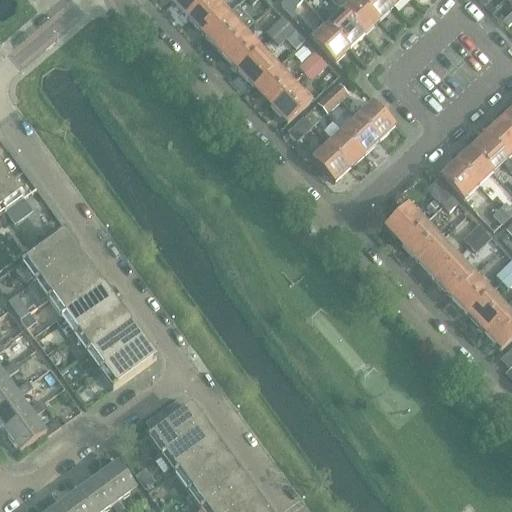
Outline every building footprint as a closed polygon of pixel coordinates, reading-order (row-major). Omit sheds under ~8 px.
[(209,0),(176,0),(171,5),(188,23),(211,1),(209,0)] [(299,0),(287,0),(296,9),(302,3),(299,0)] [(355,0),(356,1),(356,2),(378,25),(392,11),(381,0),(355,0)] [(381,0),(392,11),(404,0),(381,0)] [(511,0),(510,0),(506,5),(511,11),(511,14),(502,23),(508,29),(511,24),(511,0)] [(211,1),(188,23),(204,40),(227,19),(211,1)] [(356,2),(341,15),(363,39),(378,25),(356,2)] [(341,15),(327,29),(349,52),(363,39),(341,15)] [(227,19),(204,40),(220,58),(243,36),(227,19)] [(265,36),(272,42),(288,27),(281,20),(265,36)] [(288,27),(272,42),(278,48),(294,33),(288,27)] [(327,29),(312,43),(334,66),(349,52),(327,29)] [(243,36),(220,58),(237,75),(260,53),(243,36)] [(260,53),(237,75),(253,92),(276,71),(260,53)] [(305,64),(311,70),(321,61),(315,55),(305,64)] [(321,61),(311,70),(317,77),(327,68),(321,61)] [(276,71),(253,92),(269,109),(292,88),(276,71)] [(292,88),(269,109),(287,128),(309,106),(292,88)] [(330,95),(339,104),(347,97),(338,88),(330,95)] [(330,95),(323,101),(332,111),(339,104),(330,95)] [(356,122),(378,146),(393,132),(370,108),(356,122)] [(511,114),(500,126),(511,139),(511,114)] [(301,123),(310,132),(319,124),(310,115),(301,123)] [(341,136),(363,160),(378,146),(356,122),(341,136)] [(295,146),(310,132),(301,123),(286,137),(295,146)] [(507,163),(508,162),(511,158),(511,139),(500,126),(485,140),(507,163)] [(327,149),(349,173),(363,160),(341,136),(327,149)] [(471,153),(493,177),(503,168),(510,175),(511,173),(511,166),(508,162),(507,163),(485,140),(471,153)] [(334,188),(349,173),(327,149),(311,164),(334,188)] [(456,167),(478,191),(493,177),(471,153),(456,167)] [(463,205),(464,204),(478,191),(456,167),(441,181),(463,205)] [(0,170),(0,209),(4,215),(5,214),(15,228),(32,215),(23,201),(0,170)] [(427,192),(443,209),(452,200),(437,183),(427,192)] [(452,200),(443,209),(448,215),(458,206),(452,200)] [(433,203),(426,210),(431,215),(438,208),(433,203)] [(499,213),(507,221),(511,216),(511,212),(506,206),(499,213)] [(408,209),(384,231),(401,249),(424,227),(408,209)] [(492,219),(501,227),(507,221),(499,213),(492,219)] [(424,227),(401,249),(417,266),(440,244),(424,227)] [(462,242),(470,250),(485,236),(477,228),(462,242)] [(485,236),(470,250),(475,256),(491,242),(485,236)] [(58,238),(19,266),(33,285),(72,257),(58,238)] [(440,244),(417,266),(434,284),(457,261),(440,244)] [(72,257),(33,285),(46,303),(85,275),(72,257)] [(457,261),(434,284),(450,301),(474,278),(457,261)] [(501,271),(494,278),(500,285),(511,274),(511,264),(511,263),(501,271)] [(511,274),(500,285),(507,292),(511,287),(511,274)] [(85,275),(46,303),(59,321),(98,293),(85,275)] [(474,278),(450,301),(467,318),(490,296),(474,278)] [(98,293),(59,321),(71,338),(110,310),(98,293)] [(490,296),(467,318),(483,336),(507,314),(510,311),(502,303),(499,305),(490,296)] [(110,310),(71,338),(84,356),(123,328),(110,310)] [(511,319),(507,314),(483,336),(500,353),(511,342),(511,319)] [(28,315),(19,322),(27,332),(36,325),(28,315)] [(123,328),(84,356),(97,374),(136,346),(123,328)] [(136,346),(97,374),(111,393),(150,365),(136,346)] [(508,372),(511,368),(511,351),(499,363),(508,372)] [(0,391),(8,385),(5,381),(18,372),(13,365),(0,374),(0,391)] [(8,385),(0,391),(0,416),(20,402),(19,401),(32,391),(27,384),(14,393),(8,385)] [(20,402),(0,416),(0,428),(7,438),(45,409),(41,404),(28,413),(20,402)] [(45,409),(7,438),(19,455),(44,437),(46,440),(60,430),(55,423),(42,432),(33,420),(46,411),(45,409)] [(185,413),(146,441),(160,460),(199,432),(185,413)] [(199,432),(160,460),(173,478),(212,450),(199,432)] [(212,450),(173,478),(186,495),(225,467),(212,450)] [(96,481),(119,511),(124,511),(119,503),(135,492),(116,466),(96,481)] [(225,467),(186,495),(198,511),(200,511),(238,485),(225,467)] [(77,495),(89,511),(106,511),(112,508),(114,511),(119,511),(96,481),(77,495)] [(238,485),(200,511),(237,511),(250,503),(238,485)] [(58,509),(59,511),(89,511),(77,495),(58,509)] [(256,511),(250,503),(237,511),(256,511)]
